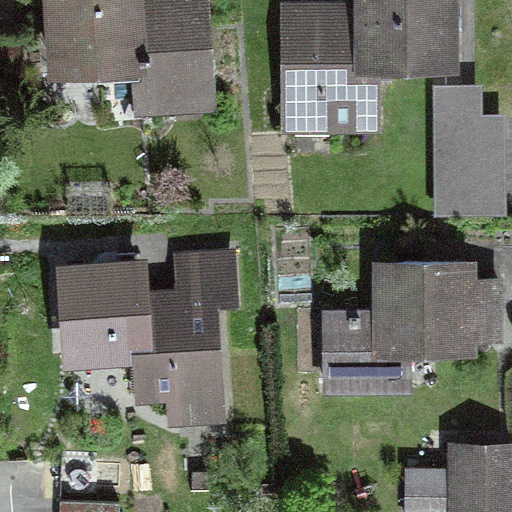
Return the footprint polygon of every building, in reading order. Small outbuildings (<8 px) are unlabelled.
[(53,0),(56,81),(136,76),(138,118),(214,113),(208,0),(53,0)] [(464,75),(463,0),(284,0),(286,134),(380,133),(380,75),(464,75)] [(239,311),(235,257),(177,260),(178,280),(152,282),(151,260),(62,264),(66,370),(135,366),(136,405),(170,402),(172,434),(230,429),(223,313),(239,311)] [(371,268),(371,310),(322,310),(322,388),(495,387),(495,268),(371,268)] [(511,511),(511,444),(431,443),(431,470),(410,470),(409,511),(511,511)] [(115,511),(115,499),(56,499),(56,511),(115,511)]
